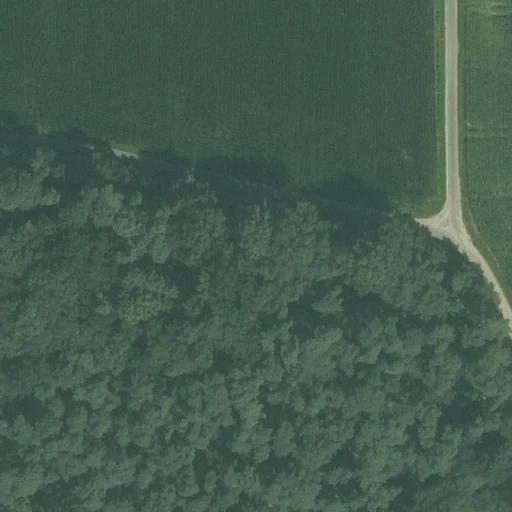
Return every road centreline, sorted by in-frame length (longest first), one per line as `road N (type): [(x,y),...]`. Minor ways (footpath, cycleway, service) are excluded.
road 1 (residential): [(0,141),(56,144),(449,228)]
road 2 (residential): [(449,0),(449,228)]
road 3 (residential): [(449,228),(511,333)]
